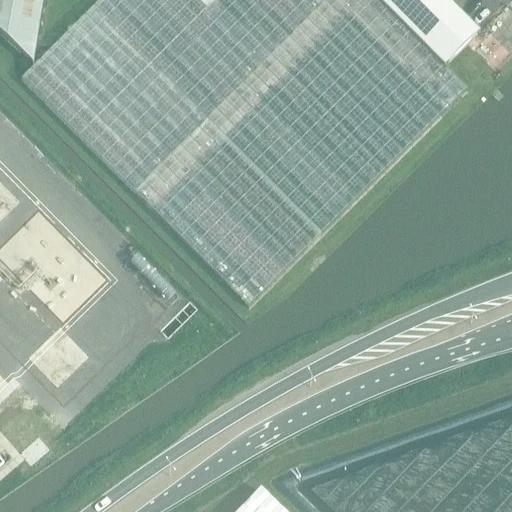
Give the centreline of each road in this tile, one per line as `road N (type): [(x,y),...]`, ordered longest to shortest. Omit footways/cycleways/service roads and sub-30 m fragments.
road 1 (primary): [(511,287),(410,324),(309,375),(216,428),(98,511)]
road 2 (primary): [(153,511),(342,402),(511,336)]
